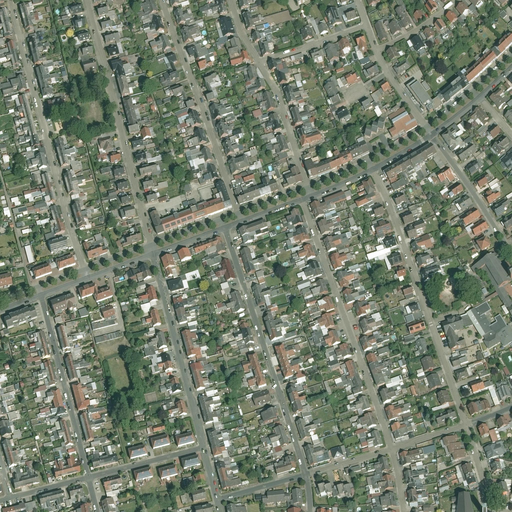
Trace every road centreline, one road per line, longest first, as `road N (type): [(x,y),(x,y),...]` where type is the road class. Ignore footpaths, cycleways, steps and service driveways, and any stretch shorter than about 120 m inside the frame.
road 1 (residential): [(10,0),(83,269)]
road 2 (residential): [(374,170),(467,425)]
road 3 (residential): [(392,449),(303,200)]
road 4 (residential): [(307,474),(224,228)]
road 5 (residential): [(150,245),(86,0)]
road 6 (residential): [(162,0),(238,213)]
road 7 (residential): [(204,448),(153,254)]
road 8 (residential): [(88,477),(41,295)]
road 9 (residential): [(433,136),(511,254)]
road 10 (residential): [(308,187),(259,62)]
